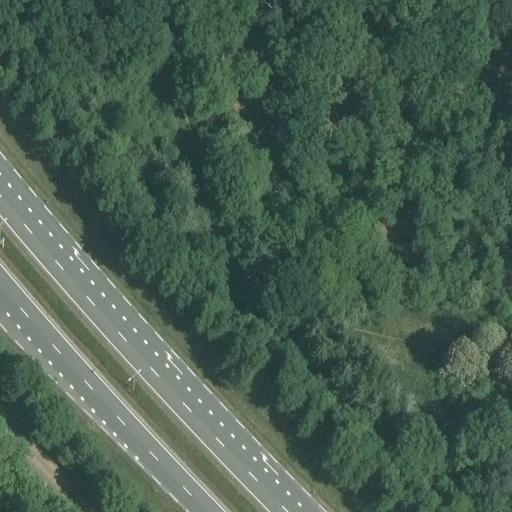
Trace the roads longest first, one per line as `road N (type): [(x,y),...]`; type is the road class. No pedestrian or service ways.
road 1 (primary): [(288,511),(0,191)]
road 2 (primary): [(0,278),(213,511)]
